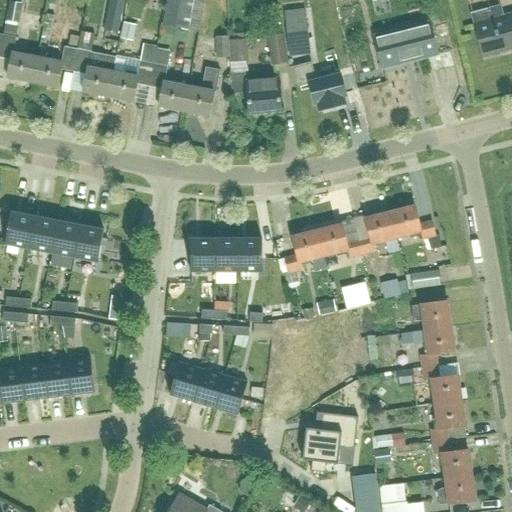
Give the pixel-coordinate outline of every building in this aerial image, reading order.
[(9,0),(5,22),(19,25),(23,3),(9,0)] [(167,0),(162,25),(199,32),(205,0),(167,0)] [(511,13),(503,16),(500,5),(489,8),(492,19),(474,24),(484,59),(499,54),(498,51),(511,47),(511,13)] [(107,13),(104,30),(118,33),(121,16),(107,13)] [(306,17),(285,20),(289,57),(311,55),(306,17)] [(444,18),(430,22),(437,53),(452,49),(444,18)] [(123,22),(120,38),(134,41),(136,24),(123,22)] [(382,67),(437,53),(430,22),(374,36),(382,67)] [(109,95),(116,55),(91,51),(95,33),(82,30),(81,36),(74,70),(87,72),(83,90),(109,95)] [(266,36),(271,65),(288,62),(284,33),(266,36)] [(32,81),(37,55),(13,51),(16,36),(3,34),(0,48),(0,55),(11,58),(8,76),(32,81)] [(37,55),(32,81),(57,86),(61,67),(74,70),(81,36),(70,35),(68,46),(66,46),(63,60),(37,55)] [(229,57),(227,36),(215,36),(216,57),(229,57)] [(227,36),(229,57),(229,61),(248,60),(247,39),(229,39),(228,36),(227,36)] [(116,55),(109,95),(134,100),(137,82),(150,84),(157,46),(143,43),(140,60),(116,55)] [(184,110),(189,84),(164,80),(170,48),(157,46),(150,84),(163,87),(159,105),(184,110)] [(437,74),(459,71),(457,56),(435,58),(437,74)] [(293,67),(298,86),(309,83),(314,104),(318,103),(319,110),(344,104),(342,97),(346,96),(340,74),(316,81),(311,62),(293,67)] [(189,84),(184,110),(209,115),(214,90),(216,90),(220,69),(206,66),(202,87),(189,84)] [(281,109),(278,77),(253,80),(252,72),(230,74),(231,91),(247,90),(249,111),(281,109)] [(152,108),(150,137),(166,138),(167,109),(152,108)] [(436,235),(435,234),(432,220),(419,223),(414,205),(390,211),(396,235),(421,229),(423,237),(427,236),(430,249),(442,246),(439,234),(436,235)] [(396,235),(390,211),(365,217),(370,235),(358,238),(362,252),(374,249),(372,242),(396,235)] [(34,216),(11,212),(5,244),(28,249),(34,216)] [(57,221),(34,216),(28,249),(51,253),(57,221)] [(81,225),(57,221),(51,253),(74,258),(81,225)] [(317,230),(324,254),(348,248),(350,255),(362,252),(358,238),(346,241),(342,223),(317,230)] [(104,230),(81,225),(74,258),(97,262),(104,230)] [(324,254),(317,230),(293,236),(298,254),(285,258),(289,271),(301,268),(299,260),(324,254)] [(190,239),(190,272),(214,272),(214,239),(190,239)] [(238,239),(214,239),(214,272),(238,272),(238,239)] [(262,239),(238,239),(238,272),(261,272),(262,239)] [(439,270),(410,273),(412,288),(441,285),(439,270)] [(19,299),(7,298),(6,305),(18,307),(19,299)] [(31,300),(19,299),(18,307),(30,308),(31,300)] [(335,299),(316,303),(318,314),(337,311),(335,299)] [(425,330),(450,326),(447,301),(421,305),(421,306),(411,307),(413,321),(423,322),(425,330)] [(65,303),(53,302),(53,310),(65,311),(65,303)] [(77,304),(65,303),(65,311),(76,312),(77,304)] [(108,319),(120,321),(122,309),(110,308),(108,319)] [(214,311),(202,310),(201,319),(214,319),(214,311)] [(214,319),(226,320),(227,311),(214,311),(214,319)] [(16,314),(4,313),(3,320),(15,321),(16,314)] [(249,322),(262,322),(262,313),(250,313),(249,322)] [(28,315),(16,314),(15,321),(27,322),(28,315)] [(63,318),(51,317),(50,324),(62,326),(63,318)] [(75,319),(63,318),(62,326),(74,327),(75,319)] [(212,334),(212,325),(200,325),(199,333),(212,334)] [(236,326),(224,326),(223,335),(236,335),(236,326)] [(236,335),(248,336),(249,327),(236,326),(236,335)] [(450,326),(425,330),(428,355),(421,356),(422,368),(436,366),(435,354),(454,352),(450,326)] [(295,377),(315,379),(318,348),(320,334),(300,332),(300,335),(279,338),(276,363),(296,365),(295,377)] [(320,334),(318,348),(315,379),(334,381),(336,369),(341,369),(359,371),(354,338),(320,334)] [(375,336),(367,337),(367,345),(376,344),(375,336)] [(91,359),(67,362),(71,394),(95,392),(91,359)] [(67,362),(44,364),(48,397),(71,394),(67,362)] [(201,369),(179,362),(169,394),(192,401),(201,369)] [(44,364),(21,367),(25,400),(48,397),(44,364)] [(435,404),(460,401),(457,376),(438,378),(436,366),(422,368),(424,381),(431,380),(435,404)] [(21,367),(0,369),(0,390),(2,403),(25,400),(21,367)] [(224,375),(201,369),(192,401),(215,407),(224,375)] [(412,369),(395,371),(397,384),(414,382),(412,369)] [(247,382),(224,375),(215,407),(238,414),(247,382)] [(460,401),(435,404),(438,429),(431,430),(433,443),(447,441),(445,429),(464,426),(460,401)] [(306,428),(302,460),(312,461),(311,470),(325,472),(326,462),(338,464),(350,465),(352,466),(352,464),(354,447),(358,417),(322,413),(318,412),(317,412),(316,414),(315,429),(306,428)] [(392,434),(375,436),(377,448),(394,446),(392,434)] [(445,479),(471,475),(467,450),(449,453),(447,441),(433,443),(434,455),(442,454),(445,479)] [(389,449),(374,451),(376,465),(391,463),(389,449)] [(379,511),(374,474),(353,477),(357,511),(379,511)] [(471,475),(445,479),(446,487),(437,491),(439,504),(449,503),(449,504),(474,501),(471,475)] [(180,492),(173,506),(169,511),(225,511),(211,503),(208,508),(180,492)] [(407,511),(407,502),(381,504),(381,511),(407,511)]
